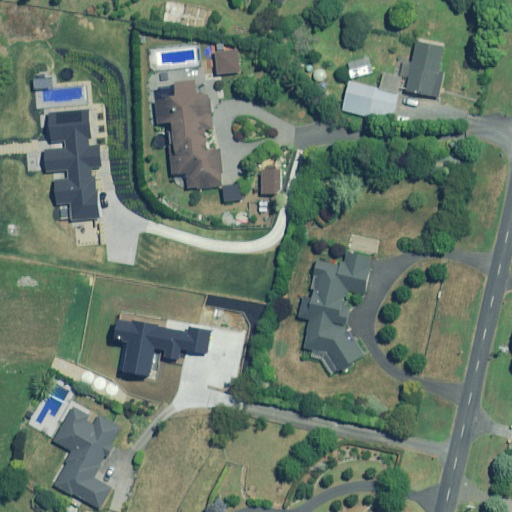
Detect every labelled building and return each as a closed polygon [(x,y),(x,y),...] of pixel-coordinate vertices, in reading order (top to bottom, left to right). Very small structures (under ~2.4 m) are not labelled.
[(444,48),(418,43),(408,92),(433,96),(437,73),(439,74),(444,48)] [(385,73),(380,90),(352,82),(343,109),(391,123),(400,96),(397,95),(403,79),(385,73)] [(197,96),(196,82),(176,84),(177,99),(157,101),(159,125),(175,123),(177,146),(172,146),(174,175),(189,174),(190,190),(223,187),(219,147),(209,148),(207,131),(214,130),(211,95),(197,96)] [(372,258),(346,253),(344,266),(316,261),(310,297),(302,296),(298,318),(312,320),(307,349),(317,351),(328,356),(329,360),(338,373),(367,354),(356,338),(350,342),(346,336),(350,311),(343,310),(346,292),(366,295),(372,258)] [(116,449),(111,446),(120,428),(99,417),(95,426),(87,421),(90,416),(73,408),(55,442),(75,452),(57,486),(101,510),(112,488),(94,479),(104,460),(109,462),(116,449)]
